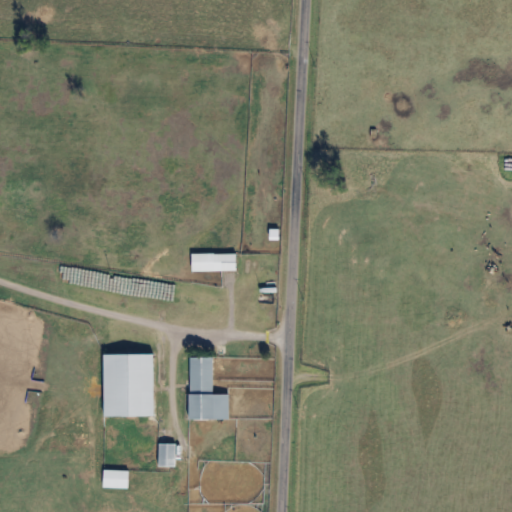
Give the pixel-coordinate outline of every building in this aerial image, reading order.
[(192,271),(238,271),(238,253),(192,253),(192,271)] [(156,354),(105,354),(105,415),(156,415),(156,354)] [(191,356),(191,419),(230,419),(230,393),(214,393),(214,356),(191,356)] [(159,466),(177,466),(177,443),(159,443),(159,466)] [(131,470),(103,470),(103,487),(131,487),(131,470)]
